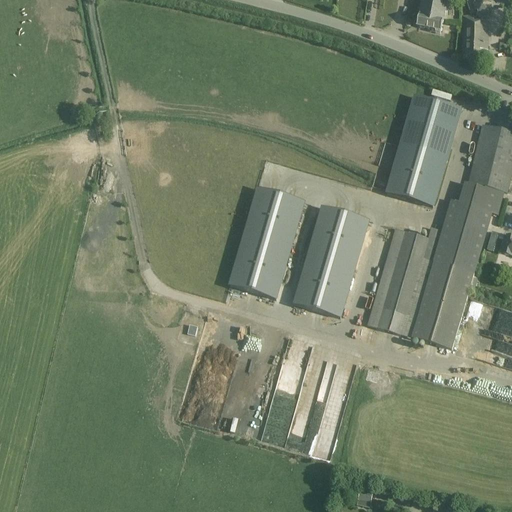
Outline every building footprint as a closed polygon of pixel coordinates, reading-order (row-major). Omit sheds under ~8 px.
[(422,0),(417,29),(441,33),(447,0),(422,0)] [(486,0),(481,0),(475,5),(478,16),(489,15),(493,5),(486,0)] [(474,18),(464,17),(462,59),(486,60),(486,53),(488,53),(489,28),(474,28),(474,18)] [(461,112),(415,99),(387,196),(433,209),(461,112)] [(508,196),(511,178),(511,134),(482,127),(468,186),(508,196)] [(432,230),(429,241),(424,260),(475,275),(492,216),(498,217),(504,195),(486,190),(486,192),(465,186),(459,205),(451,203),(442,233),(432,230)] [(258,191),(230,288),(276,302),(304,205),(258,191)] [(322,210),(294,307),(341,320),(369,223),(322,210)] [(475,275),(424,260),(429,241),(395,231),(367,328),(401,338),(411,340),(452,352),(475,275)] [(511,236),(507,236),(502,255),(511,258),(511,255),(511,236)] [(373,495),(360,492),(358,503),(371,506),(373,495)]
